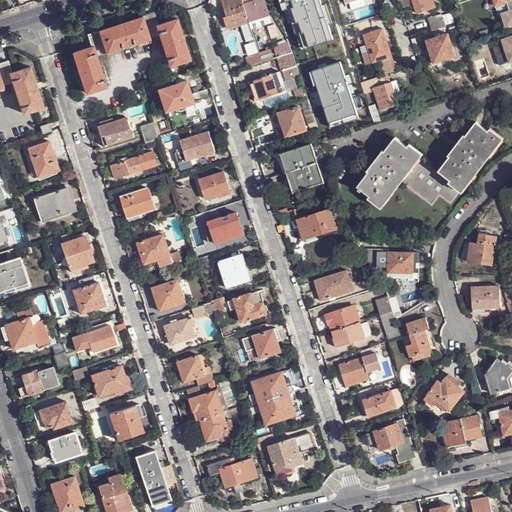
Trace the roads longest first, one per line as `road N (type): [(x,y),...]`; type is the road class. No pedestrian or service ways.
road 1 (residential): [(194,0),(355,499)]
road 2 (residential): [(198,511),(38,14)]
road 3 (residential): [(511,465),(355,499)]
